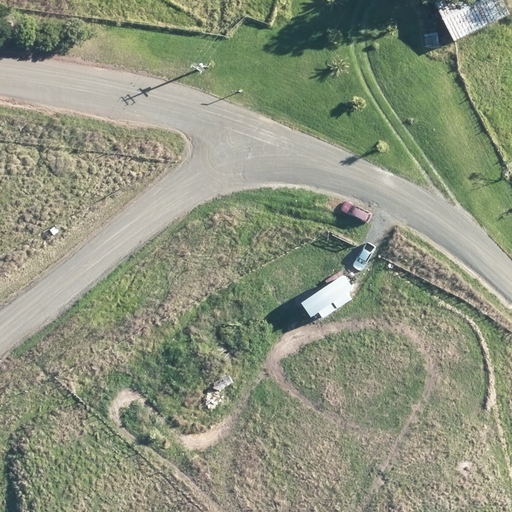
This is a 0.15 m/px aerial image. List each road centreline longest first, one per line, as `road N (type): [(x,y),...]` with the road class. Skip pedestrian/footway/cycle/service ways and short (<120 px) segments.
road 1 (unclassified): [(0,335),(253,132)]
road 2 (unclassified): [(253,132),(403,192),(511,276)]
road 3 (residential): [(0,74),(133,94),(253,132)]
